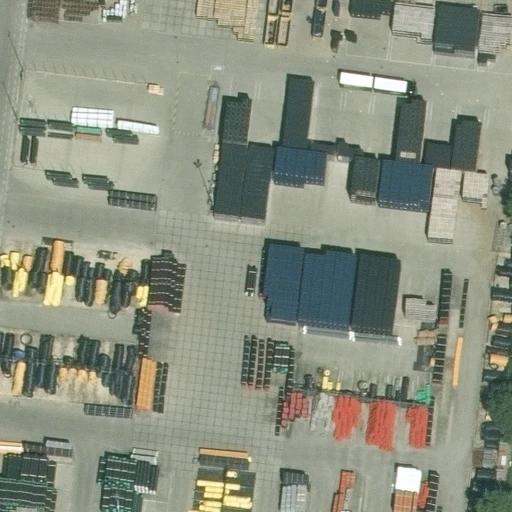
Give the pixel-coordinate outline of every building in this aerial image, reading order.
[(235,187),(236,208),(246,208),(246,187),(235,187)] [(276,193),(279,225),(308,222),(305,190),(276,193)] [(343,299),(342,283),(326,285),(327,300),(343,299)] [(0,387),(71,394),(76,338),(0,330),(0,387)] [(79,367),(157,372),(159,346),(80,341),(79,367)] [(431,405),(356,404),(355,433),(392,434),(392,443),(430,444),(431,405)] [(104,488),(139,489),(139,462),(105,461),(104,488)] [(286,482),(286,503),(295,503),(295,511),(314,511),(315,483),(286,482)] [(69,505),(68,484),(41,485),(42,506),(69,505)]
